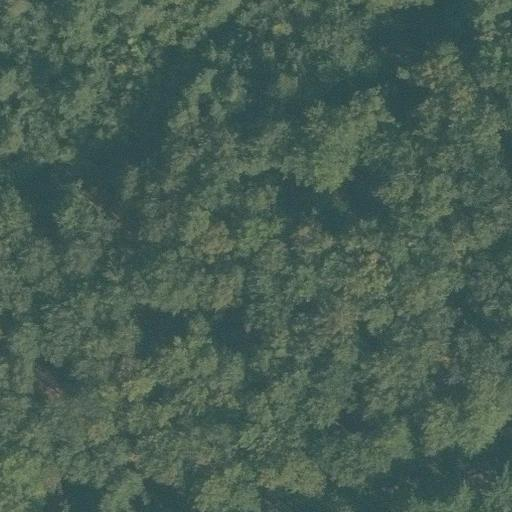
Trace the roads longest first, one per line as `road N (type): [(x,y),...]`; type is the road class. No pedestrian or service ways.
road 1 (secondary): [(261,511),(511,435)]
road 2 (track): [(36,511),(0,317)]
